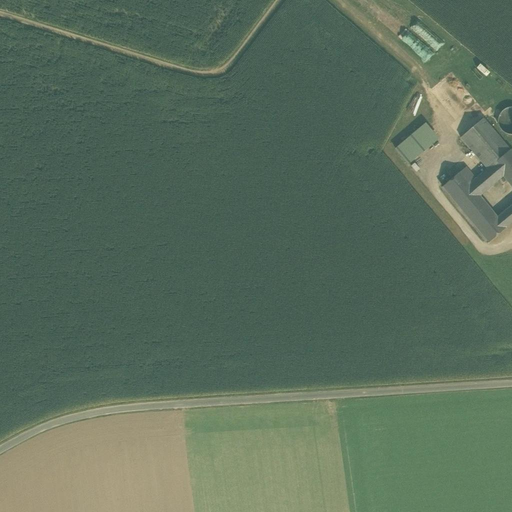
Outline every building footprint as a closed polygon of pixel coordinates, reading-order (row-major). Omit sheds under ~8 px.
[(422,24),(416,32),(438,49),(444,41),(422,24)] [(423,65),(430,57),(421,49),(414,57),(423,65)] [(493,164),(510,150),(483,118),(460,138),(487,169),(493,164)] [(408,165),(438,140),(425,125),(395,150),(408,165)] [(503,177),(511,187),(511,152),(510,150),(493,164),(503,177)] [(481,174),(491,186),(503,177),(493,164),(487,169),(481,174)] [(469,184),(475,179),(465,167),(442,187),(452,199),(469,184)] [(491,186),(481,174),(475,179),(486,191),(491,186)] [(486,191),(475,179),(469,184),(479,196),(486,191)] [(479,196),(469,184),(452,199),(488,243),(505,228),(497,218),(479,196)] [(511,210),(510,207),(497,218),(505,228),(511,222),(511,210)]
